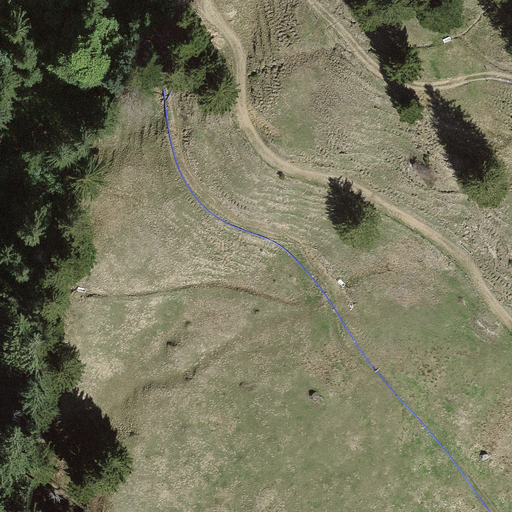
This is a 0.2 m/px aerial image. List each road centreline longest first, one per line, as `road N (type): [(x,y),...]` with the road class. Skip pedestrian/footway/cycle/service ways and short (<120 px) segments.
road 1 (track): [(213,0),(242,57),(257,131),(295,169),(349,185),(425,229),(511,316)]
road 2 (track): [(310,0),(387,73),(416,86),(511,82)]
